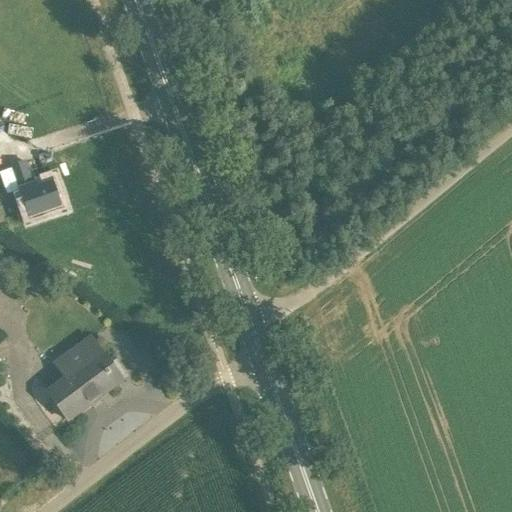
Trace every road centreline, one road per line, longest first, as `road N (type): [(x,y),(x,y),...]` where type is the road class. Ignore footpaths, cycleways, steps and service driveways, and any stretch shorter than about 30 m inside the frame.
road 1 (secondary): [(255,338),(135,0)]
road 2 (unclassified): [(255,338),(511,128)]
road 3 (unclassified): [(46,511),(247,363),(255,338)]
road 4 (secondary): [(319,511),(255,338)]
